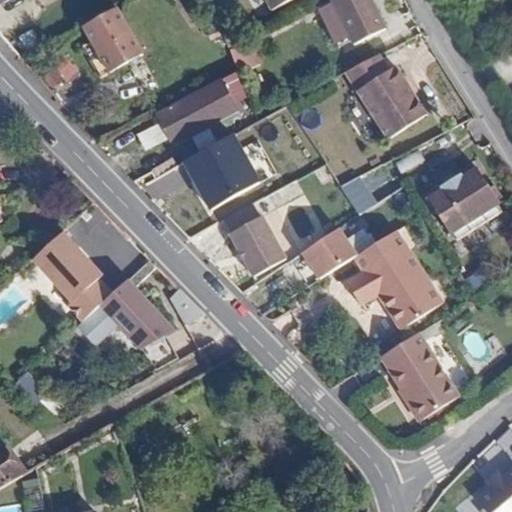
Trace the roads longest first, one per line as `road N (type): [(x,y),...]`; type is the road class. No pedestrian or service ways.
road 1 (tertiary): [(0,67),(373,461),(386,487)]
road 2 (residential): [(511,146),(419,0)]
road 3 (unclassified): [(386,487),(435,466),(511,408)]
